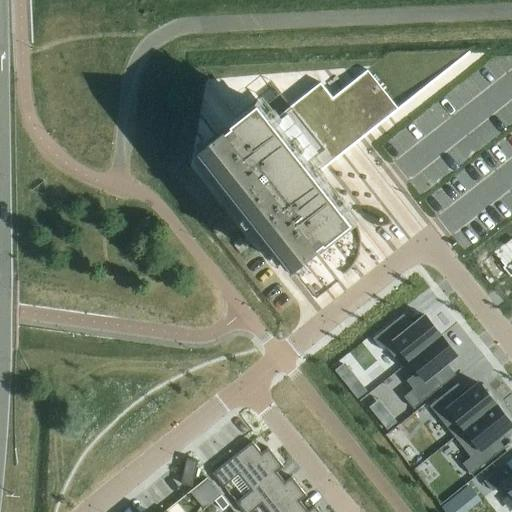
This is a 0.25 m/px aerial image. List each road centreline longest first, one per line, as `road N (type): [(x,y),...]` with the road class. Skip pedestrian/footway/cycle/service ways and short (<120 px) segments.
road 1 (residential): [(279,358),(425,242),(511,346)]
road 2 (residential): [(246,385),(88,511)]
road 3 (residential): [(246,385),(347,511)]
